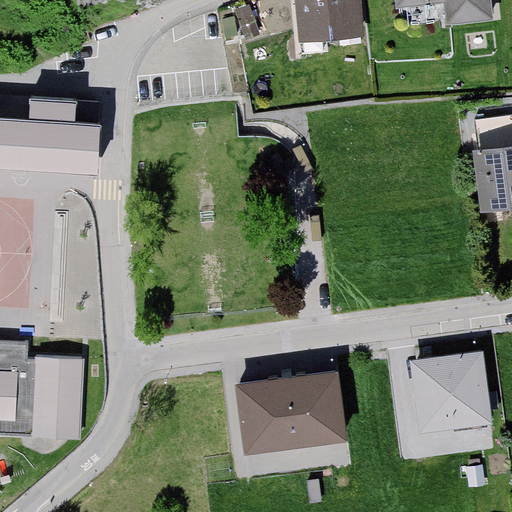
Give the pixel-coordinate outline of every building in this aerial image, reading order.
[(352,0),(292,0),(297,42),(356,35),(352,0)] [(485,20),(483,0),(396,0),(397,6),(442,2),(443,23),(485,20)] [(77,117),(100,118),(101,97),(78,96),(77,117)] [(0,168),(91,174),(93,130),(69,128),(70,112),(26,109),(25,126),(0,124),(0,168)] [(511,150),(476,154),(482,212),(511,208),(511,150)] [(476,352),(411,362),(420,427),(486,418),(476,352)] [(77,359),(34,358),(32,429),(75,431),(77,359)] [(11,372),(0,371),(0,417),(9,418),(11,372)] [(329,372),(231,385),(239,444),(337,430),(329,372)]
